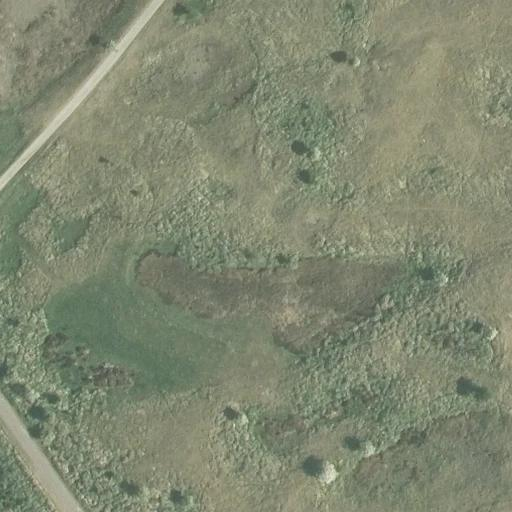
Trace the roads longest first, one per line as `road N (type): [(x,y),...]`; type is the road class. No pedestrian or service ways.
road 1 (track): [(0,182),(157,0)]
road 2 (track): [(73,511),(0,407)]
